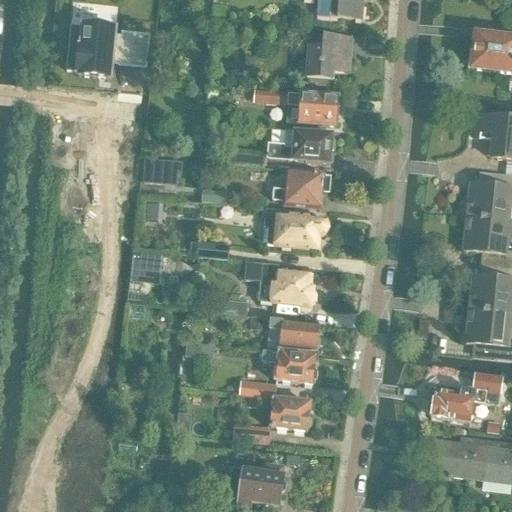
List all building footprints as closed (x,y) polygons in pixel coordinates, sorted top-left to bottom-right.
[(301,0),(301,1),(317,2),(316,19),(360,22),(362,0),(301,0)] [(68,50),(66,73),(76,74),(76,76),(78,76),(78,78),(110,81),(111,65),(119,66),(118,68),(145,70),(149,37),(122,35),(121,39),(114,38),(115,32),(82,29),(80,50),(79,49),(79,51),(68,50)] [(474,54),(470,54),(467,73),(511,77),(511,37),(492,35),(491,41),(476,40),(474,54)] [(332,82),(332,74),(348,75),(350,42),(360,43),(361,41),(309,37),(309,38),(315,39),(314,50),(307,49),(305,80),(332,82)] [(255,92),(254,100),(266,101),(266,106),(287,107),(287,108),(288,108),(287,126),(298,127),(335,130),(337,110),(338,101),(333,100),(288,96),(288,95),(255,92)] [(511,162),(511,121),(476,118),(474,141),(494,143),(494,141),(499,141),(496,161),(511,162)] [(268,161),(286,163),(286,164),(329,167),(330,155),(333,152),(334,145),(331,142),(331,139),(295,136),(296,134),(285,133),(284,150),(269,149),(268,161)] [(226,168),(263,171),(264,158),(227,155),(226,168)] [(146,163),(144,185),(164,187),(166,165),(146,163)] [(284,209),(308,211),(319,212),(321,194),(327,195),(328,181),(322,181),(322,178),(287,175),(285,194),(273,193),(272,204),(284,205),(284,209)] [(469,186),(465,221),(508,225),(511,197),(511,178),(500,178),(499,190),(469,186)] [(202,205),(214,206),(215,197),(202,196),(202,205)] [(277,232),(266,231),(265,247),(306,252),(306,250),(314,251),(315,240),(318,240),(322,237),(325,233),(323,228),(319,225),(316,224),(278,220),(277,232)] [(465,221),(462,253),(504,258),(503,271),(511,271),(511,254),(505,254),(506,244),(511,244),(511,225),(508,225),(465,221)] [(195,259),(196,259),(227,263),(229,249),(196,245),(195,259)] [(133,255),(129,284),(130,285),(131,281),(156,284),(158,259),(162,259),(162,258),(133,255)] [(246,266),(245,283),(261,284),(259,303),(310,309),(310,307),(314,305),(314,297),(311,294),(311,291),(309,291),(310,279),(279,276),(280,268),(263,266),(263,268),(246,266)] [(472,278),(468,313),(511,317),(511,307),(511,271),(503,271),(502,282),(472,278)] [(218,303),(216,316),(245,319),(246,306),(218,303)] [(127,320),(143,322),(144,310),(129,308),(127,320)] [(468,313),(465,346),(473,346),(495,349),(493,362),(511,363),(511,346),(508,346),(511,317),(468,313)] [(250,321),(248,330),(279,334),(278,350),(315,354),(315,351),(318,349),(318,341),(316,339),(317,328),(250,321)] [(186,345),(185,359),(193,360),(195,346),(186,345)] [(314,372),(313,370),(314,359),(262,354),(261,365),(277,366),(275,384),(311,388),(311,386),(314,384),(315,382),(316,380),(316,378),(316,376),(315,374),(314,372)] [(427,407),(426,415),(427,415),(431,419),(430,421),(469,427),(472,406),(498,410),(502,380),(474,376),(472,394),(460,392),(460,397),(434,393),(433,404),(428,407),(427,407)] [(240,385),(238,399),(249,400),(274,403),(276,389),(240,385)] [(249,400),(248,409),(255,409),(255,410),(271,412),(269,430),(306,434),(306,432),(309,430),(310,423),(307,421),(309,407),(274,403),(249,400)] [(178,417),(176,438),(189,439),(190,419),(178,417)] [(489,426),(487,434),(497,435),(498,428),(489,426)] [(232,444),(269,448),(271,430),(233,427),(232,444)] [(511,447),(461,440),(460,447),(428,443),(425,466),(441,469),(440,480),(448,481),(448,482),(451,482),(451,479),(469,481),(470,473),(483,475),(482,482),(511,486),(511,485),(511,447)] [(282,471),(296,473),(297,463),(284,462),(282,471)] [(226,506),(249,509),(250,503),(278,507),(279,493),(283,491),(283,485),(281,482),(281,479),(279,479),(280,471),(264,468),(263,477),(241,474),(240,478),(230,477),(226,506)] [(167,509),(187,511),(199,511),(201,496),(169,491),(167,509)]
